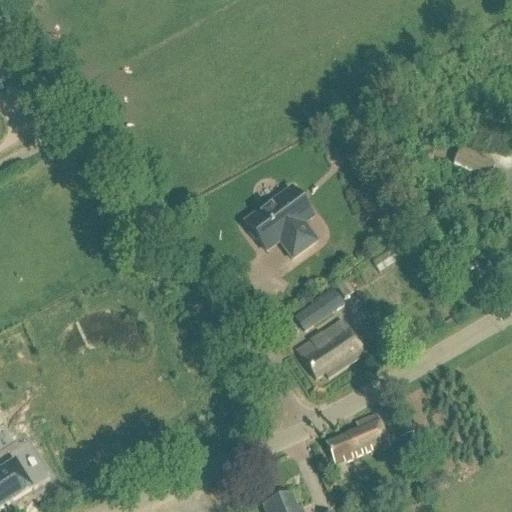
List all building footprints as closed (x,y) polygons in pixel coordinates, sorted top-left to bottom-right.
[(483,164),(458,153),(452,167),(486,182),(489,177),(491,177),(493,170),(492,166),(485,163),(483,164)] [(264,255),(277,245),(291,264),(316,246),(302,227),(311,220),(291,194),(245,228),(264,255)] [(336,289),(344,301),(356,293),(347,281),(336,289)] [(292,319),(302,335),(342,308),(332,292),(292,319)] [(341,324),(295,356),(314,384),(323,378),(327,383),(364,358),(341,324)] [(358,433),(325,447),(334,470),(388,448),(376,418),(355,427),(358,433)] [(0,509),(27,492),(30,491),(22,477),(13,483),(5,471),(0,473),(0,509)] [(295,511),(290,499),(262,510),(262,511),(295,511)]
